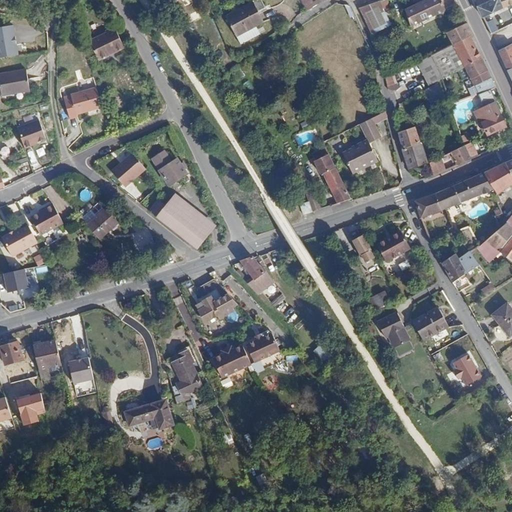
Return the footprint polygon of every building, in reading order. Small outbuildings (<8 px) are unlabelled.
[(304,0),(310,10),(325,0),(304,0)] [(373,38),(377,46),(404,33),(389,0),(383,0),(362,7),(361,8),(360,10),(365,20),(373,38)] [(446,10),(458,4),(455,0),(428,0),(415,6),(415,5),(405,9),(411,27),(446,11),(446,10)] [(511,0),(493,0),(478,6),(483,17),(511,4),(511,0)] [(237,36),(256,26),(265,22),(254,2),(227,16),(237,37),(237,36)] [(448,33),(454,46),(472,38),(474,37),(467,23),(448,33)] [(0,27),(0,58),(21,54),(14,25),(0,27)] [(242,44),(261,35),(256,26),(237,36),(242,44)] [(104,60),(127,47),(125,45),(116,28),(107,33),(108,34),(94,42),(104,60)] [(454,46),(465,68),(483,60),(478,51),(472,38),(454,46)] [(511,68),(511,44),(499,51),(508,71),(511,68)] [(429,86),(465,68),(454,46),(418,64),(429,86)] [(471,80),(488,71),(483,60),(465,68),(471,80)] [(30,91),(26,70),(0,74),(0,90),(1,96),(30,91)] [(393,72),(384,74),(388,90),(397,88),(393,72)] [(78,117),(104,109),(98,89),(73,97),(74,99),(66,101),(72,121),(79,119),(78,117)] [(478,112),(488,136),(498,131),(499,134),(505,131),(504,128),(506,127),(496,104),(478,112)] [(388,117),(387,111),(371,119),(374,124),(388,117)] [(374,124),(371,119),(360,125),(367,140),(369,144),(381,138),(374,124)] [(40,120),(18,128),(25,148),(38,144),(38,142),(46,139),(40,120)] [(399,133),(409,169),(427,161),(416,127),(399,133)] [(369,144),(367,140),(352,147),(353,149),(343,154),(353,174),(379,162),(369,144)] [(466,145),(472,160),(479,156),(473,142),(466,145)] [(453,151),(458,166),(472,160),(466,145),(453,151)] [(125,149),(116,157),(121,163),(131,155),(125,149)] [(34,169),(40,167),(34,150),(28,153),(34,169)] [(147,170),(133,155),(112,173),(125,189),(147,170)] [(352,199),(331,156),(314,164),(320,175),(325,172),(340,203),(352,199)] [(434,174),(447,170),(442,156),(430,162),(434,174)] [(177,159),(160,170),(169,185),(186,174),(177,159)] [(511,173),(505,161),(484,171),(494,188),(494,194),(511,182),(511,173)] [(494,188),(484,171),(442,189),(448,206),(494,188)] [(311,185),(312,202),(313,213),(314,213),(322,210),(321,185),(311,185)] [(448,206),(442,189),(441,190),(415,198),(421,216),(448,206)] [(191,244),(197,249),(215,224),(176,193),(165,207),(157,217),(191,244)] [(157,217),(165,207),(157,201),(149,211),(157,217)] [(303,214),(313,213),(312,202),(303,203),(303,214)] [(45,210),(31,218),(41,236),(63,223),(53,204),(44,208),(45,210)] [(105,209),(87,225),(101,239),(118,223),(105,209)] [(511,228),(506,222),(500,228),(493,233),(500,240),(511,229),(511,228)] [(38,243),(29,226),(23,230),(21,228),(2,238),(13,257),(38,243)] [(511,229),(500,240),(493,233),(479,245),(478,243),(476,245),(487,260),(500,250),(511,260),(511,229)] [(400,231),(376,243),(386,261),(410,248),(400,231)] [(361,234),(352,239),(360,254),(361,254),(365,261),(372,256),(369,251),(369,248),(361,234)] [(150,258),(159,255),(154,242),(145,245),(150,258)] [(455,252),(441,261),(442,263),(452,281),(478,263),(469,249),(466,252),(463,254),(458,257),(455,252)] [(40,254),(33,258),(38,266),(45,262),(40,254)] [(264,270),(254,257),(252,255),(242,259),(242,261),(254,277),(247,282),(256,293),(273,280),(265,269),(264,270)] [(408,260),(399,264),(402,270),(411,266),(408,260)] [(25,269),(3,274),(8,293),(29,289),(25,269)] [(454,282),(459,291),(472,285),(467,276),(454,282)] [(238,303),(215,277),(196,286),(206,306),(200,310),(206,321),(218,314),(220,317),(234,310),(232,307),(238,303)] [(494,286),(490,279),(479,287),(483,294),(494,286)] [(384,291),(368,299),(373,310),(390,302),(384,291)] [(511,332),(511,315),(504,305),(490,316),(505,338),(511,332)] [(438,306),(413,320),(424,339),(449,324),(438,306)] [(398,311),(379,321),(387,336),(392,334),(398,345),(412,338),(406,327),(406,326),(398,311)] [(270,332),(245,344),(254,362),(279,349),(270,332)] [(63,364),(58,338),(33,345),(40,369),(50,367),(51,370),(55,372),(59,370),(62,364),(63,364)] [(19,340),(2,345),(7,363),(24,359),(19,340)] [(396,349),(400,356),(414,350),(411,342),(396,349)] [(250,364),(242,345),(232,349),(222,354),(212,358),(221,377),(250,364)] [(222,354),(232,349),(231,345),(221,350),(222,354)] [(323,360),(329,355),(321,345),(314,351),(323,360)] [(183,353),(170,358),(180,382),(175,384),(182,400),(189,397),(187,393),(201,387),(197,375),(194,376),(183,353)] [(475,378),(464,354),(448,362),(451,369),(448,370),(452,379),(455,377),(460,386),(475,378)] [(275,356),(261,361),(263,366),(277,362),(275,356)] [(86,358),(67,362),(71,383),(90,379),(86,358)] [(254,362),(250,364),(255,373),(262,369),(258,360),(254,362)] [(230,377),(221,381),(225,389),(234,385),(230,377)] [(182,400),(175,384),(170,386),(171,391),(175,402),(182,400)] [(123,415),(140,411),(148,409),(150,419),(150,421),(163,418),(159,402),(158,402),(157,396),(120,404),(123,415)] [(0,423),(13,419),(6,397),(0,398),(0,423)] [(148,409),(140,411),(142,421),(150,419),(148,409)] [(261,487),(268,483),(263,474),(256,478),(261,487)]
